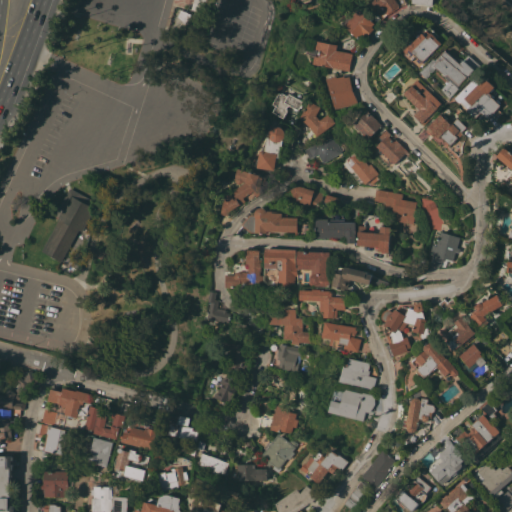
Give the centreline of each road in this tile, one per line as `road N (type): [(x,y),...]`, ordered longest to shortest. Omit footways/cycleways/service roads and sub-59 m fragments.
road 1 (residential): [(54,367),(223,418),(244,402),(260,357),(256,332),(221,274),(236,247),(266,240),(331,245),(401,272),(473,273)]
road 2 (residential): [(327,511),(387,423),(388,386),(367,319),(371,309),(391,298),(433,295),(473,273),(483,253),(484,211)]
road 3 (residential): [(511,78),(424,10),(402,14),(364,62),(365,89),(377,104),(484,211)]
road 4 (residential): [(511,380),(436,436),(370,511)]
road 5 (residential): [(346,190),(297,176),(241,216),(223,260)]
road 6 (residential): [(30,511),(28,439),(54,367)]
